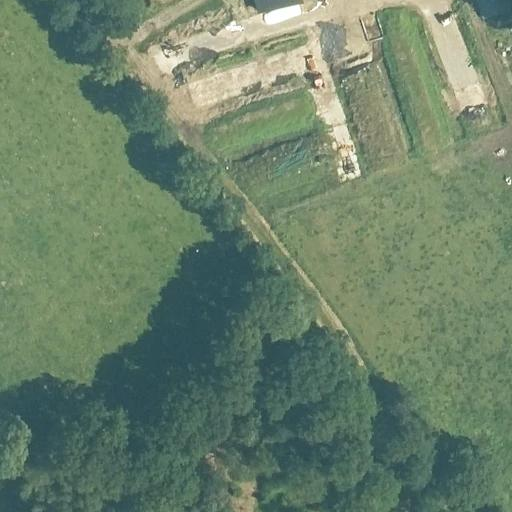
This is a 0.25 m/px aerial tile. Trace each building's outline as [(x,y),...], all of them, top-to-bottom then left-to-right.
[(484,0),(489,10),(503,4),(501,0),(484,0)] [(298,6),(300,33),(322,31),(321,4),(298,6)] [(393,22),(396,41),(406,39),(403,20),(393,22)] [(409,42),(410,57),(423,57),(422,41),(409,42)] [(462,92),(476,134),(501,126),(486,83),(462,92)] [(311,99),(317,121),(335,115),(329,94),(311,99)] [(225,142),(247,130),(237,112),(215,125),(225,142)] [(329,119),(347,187),(372,181),(369,167),(356,170),(350,146),(359,143),(355,126),(342,130),(338,117),(329,119)] [(351,205),(351,224),(369,224),(369,205),(351,205)]
